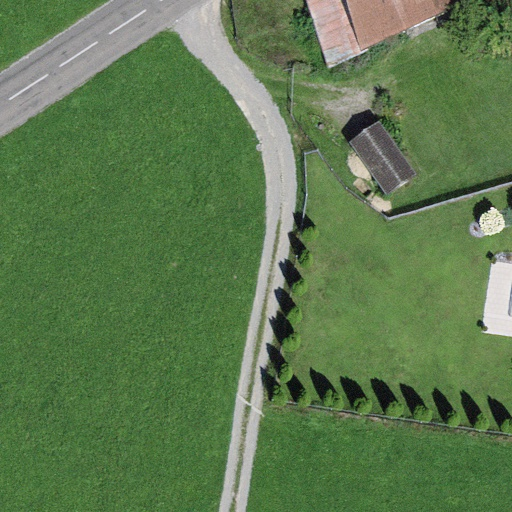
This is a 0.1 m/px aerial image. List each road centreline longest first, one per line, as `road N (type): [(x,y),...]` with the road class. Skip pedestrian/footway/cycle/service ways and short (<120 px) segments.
road 1 (track): [(228,511),(283,238),(283,151),(248,90),(178,0)]
road 2 (tertiary): [(165,0),(0,108)]
